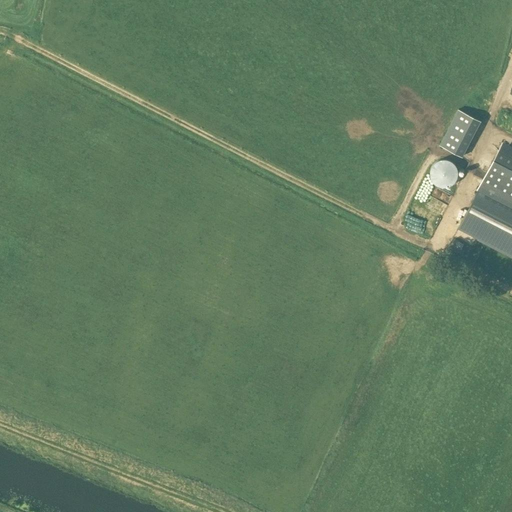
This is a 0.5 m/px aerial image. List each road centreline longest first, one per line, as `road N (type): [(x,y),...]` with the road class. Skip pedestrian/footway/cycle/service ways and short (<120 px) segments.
road 1 (track): [(0,31),(427,250)]
road 2 (track): [(0,425),(212,511)]
road 3 (track): [(511,69),(430,252)]
